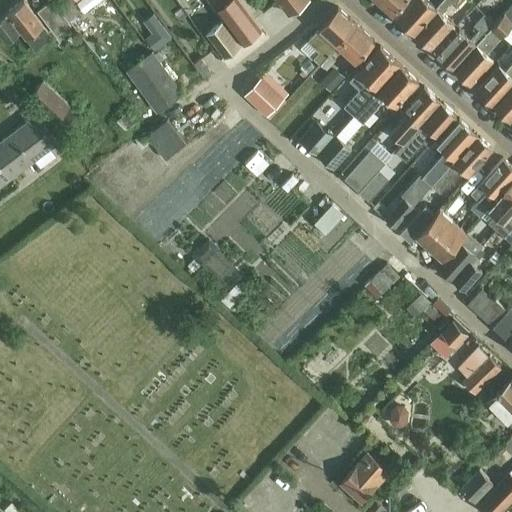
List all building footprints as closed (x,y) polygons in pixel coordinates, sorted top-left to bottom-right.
[(53,38),(24,0),(21,0),(0,16),(0,33),(6,41),(20,30),(34,48),(47,38),(49,41),(53,38)] [(52,0),(49,0),(37,10),(56,35),(70,24),(67,20),(58,8),(52,0)] [(71,0),(61,0),(65,4),(58,8),(67,20),(79,12),(71,1),(71,0)] [(239,0),(224,0),(215,7),(223,18),(221,19),(240,44),(261,28),(239,0)] [(277,0),(288,13),(305,0),(277,0)] [(378,0),(392,13),(403,0),(378,0)] [(436,7),(435,7),(428,0),(409,0),(395,15),(413,31),(412,31),(413,32),(436,7)] [(431,47),(430,47),(453,22),(441,12),(451,2),(455,6),(460,0),(441,0),(435,7),(436,7),(413,32),(430,48),(431,47)] [(453,67),(452,68),(469,83),(470,83),(492,58),(486,52),(511,24),(511,4),(505,13),(494,24),(493,23),(453,67)] [(337,6),(318,27),(333,40),(330,43),(334,47),(356,23),(337,6)] [(160,39),(178,27),(166,10),(148,22),(160,39)] [(436,52),(453,67),(493,23),(483,14),(473,24),(478,29),(470,38),(458,28),(436,52)] [(221,19),(206,32),(224,56),(240,44),(221,19)] [(356,23),(334,47),(338,51),(341,47),(355,60),(374,39),(356,23)] [(343,105),(353,114),(399,63),(380,45),(357,70),(369,81),(362,88),(360,86),(343,105)] [(314,56),(320,62),(329,53),(322,47),(314,56)] [(181,91),(152,52),(127,70),(156,110),(181,91)] [(335,58),(329,53),(320,62),(326,68),(335,58)] [(475,88),(492,104),(511,82),(511,61),(505,69),(498,64),(476,88),(476,87),(475,88)] [(395,105),(418,80),(399,63),(353,114),(362,122),(377,105),(377,104),(385,95),(395,105)] [(328,94),(341,102),(355,80),(342,72),(328,94)] [(284,96),(261,75),(244,93),(267,115),(284,96)] [(69,103),(43,79),(29,94),(55,119),(69,103)] [(511,82),(492,104),(509,120),(511,116),(511,82)] [(391,130),(403,141),(440,100),(424,85),(402,110),(406,113),(391,130)] [(440,100),(403,141),(396,149),(406,159),(424,140),(429,145),(456,114),(440,100)] [(151,129),(172,149),(193,126),(172,107),(151,129)] [(57,142),(35,113),(12,131),(33,159),(57,142)] [(476,133),(459,117),(437,141),(449,152),(446,155),(444,153),(423,176),(432,184),(432,183),(432,184),(477,134),(476,133)] [(311,147),(328,129),(317,118),(300,137),(311,147)] [(33,159),(12,131),(0,139),(0,163),(10,177),(33,159)] [(333,167),(351,147),(335,133),(317,153),(333,167)] [(477,134),(432,184),(440,191),(461,167),(469,174),(492,147),(477,134)] [(262,168),(275,155),(259,139),(246,153),(262,168)] [(344,176),(359,190),(379,168),(385,161),(370,148),(344,176)] [(488,208),(489,206),(511,180),(511,165),(503,157),(471,193),(488,208)] [(297,161),(285,173),(293,182),(306,169),(297,161)] [(0,184),(10,177),(0,163),(0,184)] [(379,168),(359,190),(369,199),(389,177),(379,168)] [(488,208),(481,214),(488,221),(497,228),(511,211),(511,180),(489,206),(488,208)] [(388,232),(414,205),(405,196),(379,223),(388,232)] [(415,235),(434,214),(424,205),(399,232),(409,241),(415,235)] [(415,235),(442,258),(466,232),(440,207),(434,214),(415,235)] [(511,211),(497,228),(511,242),(511,211)] [(461,242),(438,267),(464,290),(482,271),(469,260),(474,254),(461,242)] [(226,287),(235,297),(253,281),(244,271),(226,287)] [(468,302),(493,324),(507,308),(482,286),(468,302)] [(493,324),(508,338),(511,333),(511,303),(507,308),(493,324)] [(469,333),(454,319),(431,343),(446,357),(469,333)] [(499,365),(487,354),(477,344),(456,366),(466,375),(462,379),(474,390),(499,365)] [(511,426),(511,374),(486,401),(511,426)] [(388,469),(367,451),(340,481),(361,499),(388,469)] [(472,499),(491,481),(477,466),(458,485),(472,499)] [(497,511),(511,497),(511,475),(509,472),(479,502),(489,511),(497,511)] [(0,511),(22,511),(11,502),(0,511)]
